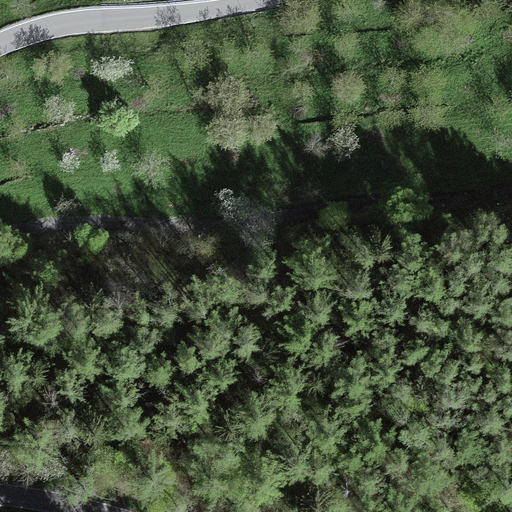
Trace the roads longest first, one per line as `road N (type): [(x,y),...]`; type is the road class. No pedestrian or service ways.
road 1 (track): [(0,229),(89,219),(225,224),(356,200),(511,187)]
road 2 (tertiary): [(261,0),(80,21),(0,44)]
